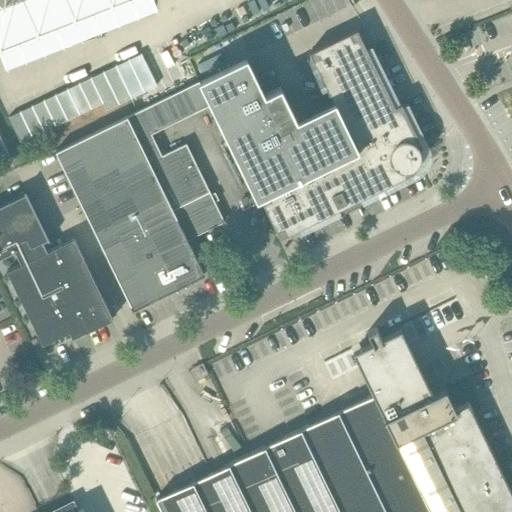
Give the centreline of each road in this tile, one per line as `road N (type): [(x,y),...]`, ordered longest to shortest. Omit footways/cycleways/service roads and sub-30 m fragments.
road 1 (unclassified): [(0,427),(497,183)]
road 2 (unclassified): [(497,183),(385,0)]
